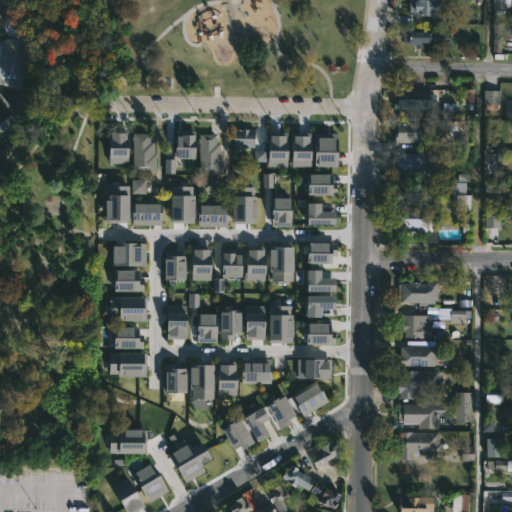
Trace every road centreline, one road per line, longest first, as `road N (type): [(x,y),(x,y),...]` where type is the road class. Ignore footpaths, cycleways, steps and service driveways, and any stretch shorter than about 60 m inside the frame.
road 1 (residential): [(364,233),(174,234),(156,250),(156,336),(164,347),(363,350)]
road 2 (residential): [(359,511),(363,107),(377,0)]
road 3 (residential): [(363,107),(112,103)]
road 4 (residential): [(188,511),(363,406)]
road 5 (residential): [(511,260),(364,260)]
road 6 (residential): [(511,70),(371,69)]
